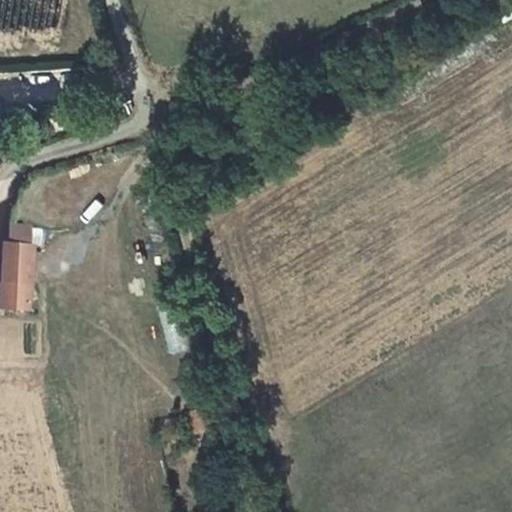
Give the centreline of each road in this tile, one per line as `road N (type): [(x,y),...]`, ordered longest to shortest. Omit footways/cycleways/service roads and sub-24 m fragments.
road 1 (track): [(251,511),(258,435),(150,136)]
road 2 (track): [(150,136),(431,0)]
road 3 (residential): [(105,0),(150,136)]
